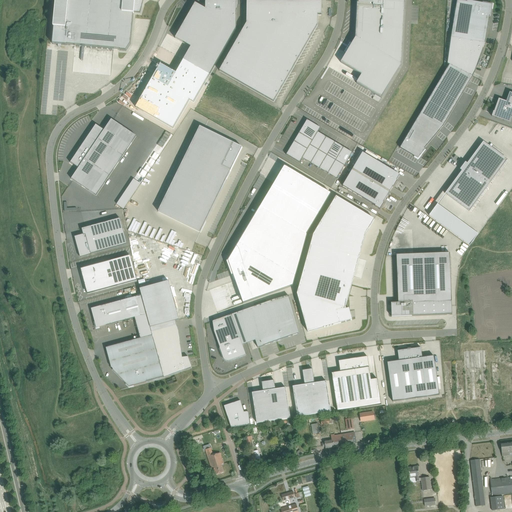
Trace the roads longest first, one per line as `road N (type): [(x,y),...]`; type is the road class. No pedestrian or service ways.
road 1 (residential): [(169,0),(139,63),(61,124),(49,156),(76,326),(98,384),(138,445)]
road 2 (residential): [(218,390),(204,360),(201,283),(258,162),(332,43),(341,0)]
road 3 (residential): [(510,0),(484,92),(384,238),(374,284),(377,337)]
road 4 (tertiary): [(241,483),(368,449),(511,431)]
road 5 (residential): [(218,390),(275,361),(377,337)]
